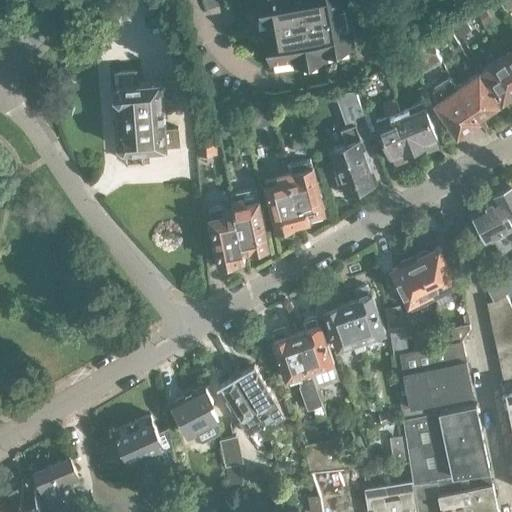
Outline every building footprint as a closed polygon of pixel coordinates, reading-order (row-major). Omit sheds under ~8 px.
[(292,58),(324,52),(323,48),(351,43),(343,0),(258,0),(269,57),(291,53),(292,58)] [(484,5),(476,10),(485,24),(493,19),(484,5)] [(466,16),(454,24),(461,36),(473,28),(466,16)] [(430,38),(435,47),(454,35),(449,26),(430,38)] [(411,50),(419,72),(442,60),(430,37),(411,50)] [(400,51),(405,67),(415,64),(411,50),(410,48),(400,51)] [(511,92),(511,65),(504,54),(483,68),(503,99),(511,92)] [(167,144),(179,143),(178,126),(166,127),(165,109),(172,109),(171,95),(176,95),(175,78),(138,81),(137,68),(120,69),(121,82),(115,87),(119,143),(126,148),(127,161),(144,160),(143,147),(167,145),(167,144)] [(456,86),(477,116),(498,102),(478,72),(456,86)] [(425,85),(417,87),(422,100),(422,99),(422,100),(400,109),(415,147),(424,143),(427,150),(439,145),(436,138),(438,137),(424,105),(431,102),(425,85)] [(456,86),(437,100),(439,104),(458,133),(479,119),(477,116),(456,86)] [(362,184),(376,179),(361,139),(372,135),(369,126),(364,111),(355,88),(338,91),(349,124),(342,127),(347,142),(331,148),(335,160),(328,163),(335,184),(342,181),(348,195),(351,194),(360,191),(364,189),(362,184)] [(415,147),(400,109),(395,97),(382,102),(387,114),(376,118),(372,108),(364,111),(369,126),(378,122),(382,131),(373,135),(377,145),(386,141),(392,156),(393,156),(396,163),(408,158),(405,151),(415,147)] [(265,129),(280,125),(276,109),(260,113),(265,129)] [(210,117),(197,118),(199,142),(211,142),(210,117)] [(289,171),(302,221),(323,216),(326,211),(325,209),(331,207),(323,180),(318,181),(314,165),(313,165),(312,161),(299,164),(300,168),(289,171)] [(294,223),(302,221),(289,171),(278,174),(279,176),(267,178),(267,183),(266,183),(277,229),(283,232),(292,230),(295,225),(294,223)] [(511,183),(492,194),(495,199),(509,226),(511,225),(511,224),(511,183)] [(244,249),(252,247),(254,255),(269,252),(267,244),(269,244),(259,198),(258,198),(256,190),(244,192),(244,196),(233,198),(234,206),(241,234),(244,249)] [(490,202),(485,193),(471,201),(475,209),(472,210),(488,240),(494,237),(504,255),(505,254),(508,259),(511,257),(511,224),(511,225),(509,226),(495,199),(490,202)] [(241,234),(234,206),(224,208),(224,205),(211,208),(212,215),(211,215),(221,263),(222,262),(224,270),(238,267),(237,259),(246,257),(244,249),(241,234)] [(439,245),(416,257),(436,297),(459,285),(439,245)] [(436,297),(416,257),(393,269),(411,309),(436,297)] [(505,294),(511,290),(511,257),(508,259),(507,260),(511,268),(511,278),(510,279),(508,275),(487,287),(494,300),(505,294)] [(369,292),(366,284),(355,288),(358,296),(347,300),(365,349),(366,349),(364,344),(373,341),(374,343),(386,338),(383,331),(385,331),(372,291),(369,292)] [(511,306),(505,294),(494,300),(495,302),(491,303),(502,357),(508,355),(508,354),(511,353),(511,306)] [(351,341),(354,350),(355,352),(365,349),(347,300),(337,303),(335,295),(323,299),(325,306),(323,307),(336,345),(351,341)] [(390,330),(405,328),(402,310),(399,305),(386,307),(390,330)] [(318,323),(315,315),(303,319),(306,326),(304,326),(305,329),(297,331),(314,381),(315,381),(316,385),(339,377),(320,323),(318,323)] [(438,329),(441,343),(463,339),(471,326),(470,322),(438,329)] [(304,380),(300,382),(308,408),(314,406),(317,416),(325,413),(320,398),(316,385),(315,381),(314,381),(297,331),(288,334),(288,332),(285,333),(283,326),(272,330),(275,338),(273,339),(287,378),(301,373),(304,380)] [(403,413),(475,398),(463,339),(441,343),(393,354),(401,402),(403,413)] [(511,353),(508,354),(508,355),(502,357),(509,391),(511,390),(511,353)] [(253,363),(236,374),(265,423),(273,418),(276,421),(285,415),(253,363)] [(265,423),(236,374),(218,385),(240,421),(248,416),(256,428),(265,423)] [(205,385),(172,402),(191,436),(193,435),(195,439),(203,441),(218,433),(221,426),(218,422),(222,420),(212,401),(214,400),(205,385)] [(490,467),(475,398),(403,413),(406,434),(410,460),(413,479),(437,476),(490,467)] [(403,413),(401,402),(389,406),(393,416),(403,413)] [(383,421),(392,419),(388,408),(380,411),(383,421)] [(131,462),(133,466),(154,457),(156,461),(174,452),(169,427),(159,431),(151,413),(137,419),(136,418),(128,422),(129,423),(114,430),(130,463),(131,462)] [(219,437),(225,465),(241,462),(244,461),(238,434),(219,437)] [(410,460),(406,434),(390,436),(394,462),(410,460)] [(349,467),(344,454),(337,437),(305,444),(311,470),(349,467)] [(375,460),(367,445),(355,451),(355,450),(344,454),(349,467),(366,465),(375,460)] [(154,457),(133,466),(145,491),(162,483),(168,496),(181,494),(174,452),(156,461),(154,457)] [(71,455),(36,469),(43,485),(59,478),(65,492),(73,489),(72,485),(81,481),(71,455)] [(225,465),(230,486),(245,483),(241,462),(225,465)] [(439,487),(492,478),(490,467),(437,476),(439,487)] [(39,511),(29,476),(11,487),(8,485),(5,487),(4,491),(7,496),(4,497),(6,501),(0,504),(0,511),(39,511)] [(442,511),(439,487),(437,476),(413,479),(418,511),(442,511)] [(59,478),(43,485),(41,488),(46,501),(49,500),(53,511),(64,511),(67,511),(72,511),(78,510),(80,505),(73,489),(65,492),(59,478)] [(442,511),(499,511),(492,478),(439,487),(442,511)] [(418,511),(413,479),(366,489),(370,511),(418,511)]
